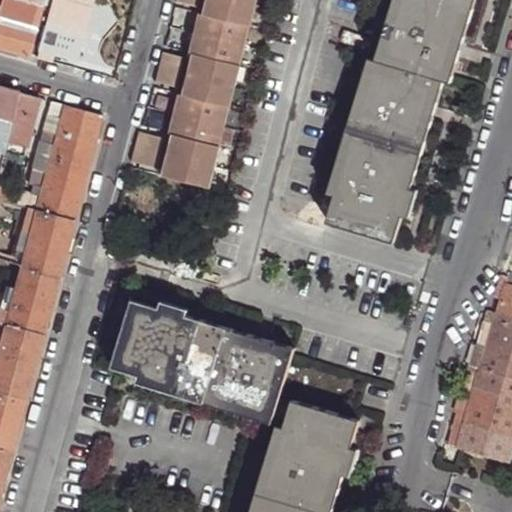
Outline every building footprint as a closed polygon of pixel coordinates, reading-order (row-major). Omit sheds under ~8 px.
[(36,3),(40,3),(40,0),(0,0),(0,3),(0,20),(24,27),(18,51),(28,53),(35,30),(30,28),(36,3)] [(51,60),(73,66),(83,33),(85,24),(81,22),(87,0),(48,0),(47,5),(76,13),(74,20),(48,13),(38,56),(51,60)] [(234,0),(204,0),(201,14),(249,26),(254,5),(234,0)] [(405,3),(406,0),(398,0),(380,62),(387,64),(405,3)] [(406,0),(405,3),(470,21),(476,0),(406,0)] [(32,29),(40,3),(36,3),(30,28),(35,30),(28,53),(33,54),(39,30),(32,29)] [(380,62),(378,67),(442,87),(444,82),(451,84),(470,21),(405,3),(387,64),(380,62)] [(199,13),(194,32),(244,45),(249,26),(201,14),(199,13)] [(0,45),(18,51),(24,27),(0,20),(0,45)] [(189,51),(192,52),(239,64),(244,45),(194,32),(189,51)] [(166,52),(162,67),(182,72),(185,57),(166,52)] [(192,52),(186,73),(233,85),(239,64),(192,52)] [(332,193),(338,195),(356,137),(378,67),(380,62),(373,60),(332,193)] [(182,72),(162,67),(158,81),(178,86),(182,72)] [(378,67),(356,137),(423,156),(442,87),(378,67)] [(186,73),(180,94),(228,107),(233,85),(186,73)] [(0,150),(5,152),(7,142),(19,92),(0,86),(0,150)] [(19,92),(7,142),(28,147),(41,98),(19,92)] [(178,93),(173,113),(223,126),(228,107),(180,94),(178,93)] [(66,104),(52,101),(48,113),(62,117),(66,104)] [(104,115),(66,104),(62,117),(57,134),(96,144),(104,115)] [(44,131),(57,134),(62,117),(48,113),(44,131)] [(168,132),(171,132),(218,145),(223,126),(173,113),(168,132)] [(52,158),(57,134),(44,131),(38,154),(52,158)] [(140,131),(136,146),(160,152),(164,137),(140,131)] [(171,132),(165,153),(212,166),(218,145),(171,132)] [(89,168),(96,144),(57,134),(52,158),(89,168)] [(338,195),(330,221),(397,241),(423,156),(356,137),(338,195)] [(136,146),(132,161),(156,167),(160,152),(136,146)] [(212,166),(165,153),(160,175),(207,187),(212,166)] [(43,188),(52,158),(38,154),(29,185),(43,188)] [(80,203),(89,168),(52,158),(43,188),(42,193),(80,203)] [(0,199),(11,203),(13,197),(7,196),(10,188),(0,185),(0,199)] [(28,189),(42,193),(43,188),(29,185),(28,189)] [(420,190),(414,188),(406,214),(412,216),(420,190)] [(75,221),(80,203),(42,193),(37,210),(75,221)] [(61,275),(75,221),(37,210),(23,264),(61,275)] [(45,334),(61,275),(23,264),(16,289),(7,324),(45,334)] [(497,297),(503,298),(507,284),(509,277),(508,277),(504,275),(497,297)] [(508,461),(509,456),(511,445),(511,285),(507,284),(503,298),(498,316),(494,328),(489,344),(483,366),(482,371),(477,387),(467,419),(459,448),(508,461)] [(0,310),(0,321),(7,324),(16,289),(6,287),(0,310)] [(161,307),(129,298),(110,363),(141,372),(205,392),(226,326),(189,315),(161,307)] [(164,300),(161,307),(189,315),(191,308),(164,300)] [(485,325),(494,328),(498,316),(488,313),(485,325)] [(0,389),(28,397),(45,334),(7,324),(0,348),(0,389)] [(480,341),(489,344),(494,328),(485,325),(480,341)] [(297,349),(226,326),(205,392),(276,414),(297,349)] [(478,364),(483,366),(489,344),(480,341),(474,363),(478,364)] [(274,422),(276,414),(205,392),(141,372),(139,381),(274,422)] [(455,416),(467,419),(477,387),(467,384),(463,382),(457,403),(460,404),(455,416)] [(0,446),(13,450),(28,397),(0,389),(0,446)] [(359,424),(293,403),(286,427),(264,499),(305,511),(330,511),(343,472),(352,446),(359,424)] [(448,444),(459,448),(467,419),(455,416),(448,444)] [(252,511),(259,511),(264,499),(286,427),(279,425),(252,511)] [(0,499),(13,450),(0,446),(0,499)] [(359,448),(352,446),(343,472),(351,475),(359,448)] [(305,511),(264,499),(259,511),(305,511)]
